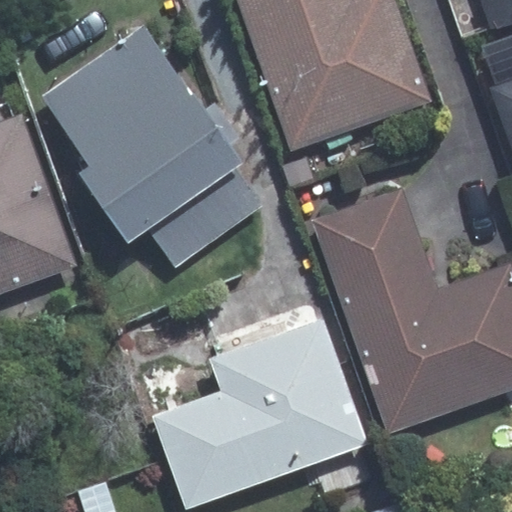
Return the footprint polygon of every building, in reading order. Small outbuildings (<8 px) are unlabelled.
[(231,0),(283,149),(424,100),(389,0),(231,0)] [(511,0),(479,0),(487,23),(511,14),(511,0)] [(132,13),(31,87),(72,142),(59,151),(112,222),(131,208),(168,259),(254,196),(217,145),(224,139),(132,13)] [(511,79),(487,88),(511,162),(511,79)] [(0,119),(0,289),(68,265),(15,115),(2,119),(0,119)] [(301,160),(279,169),(285,186),(307,178),(301,160)] [(391,187),(302,218),(379,431),(511,383),(511,292),(502,264),(429,289),(391,187)] [(350,436),(358,432),(312,307),(199,349),(210,379),(142,404),(177,498),(302,451),(309,471),(357,452),(350,436)] [(61,329),(35,345),(52,369),(77,353),(61,329)] [(109,511),(99,476),(73,483),(81,511),(109,511)] [(394,497),(399,511),(427,511),(418,482),(392,490),(394,497)] [(399,511),(394,497),(365,507),(366,511),(399,511)]
